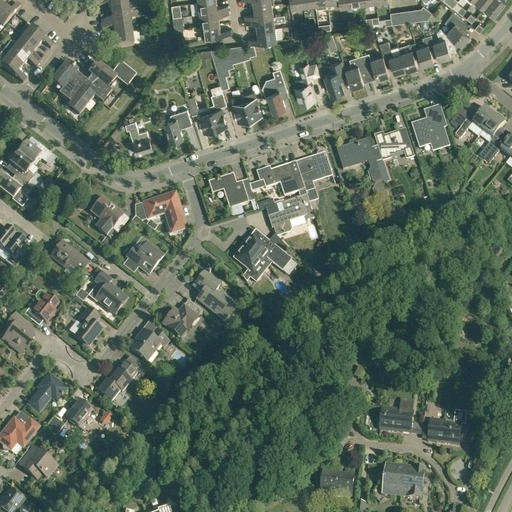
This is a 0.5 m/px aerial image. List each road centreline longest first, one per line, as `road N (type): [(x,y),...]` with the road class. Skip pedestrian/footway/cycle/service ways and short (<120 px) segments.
road 1 (residential): [(472,511),(421,452),(359,438),(282,331),(193,245)]
road 2 (residential): [(182,169),(469,67)]
road 3 (residential): [(0,411),(51,347),(87,376),(149,299)]
road 4 (residential): [(31,114),(113,179),(135,182),(182,169)]
